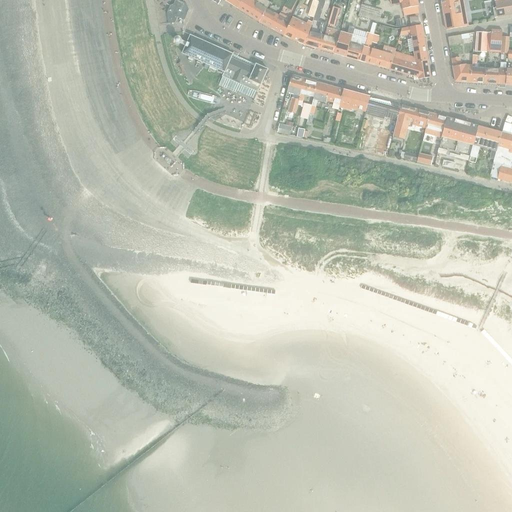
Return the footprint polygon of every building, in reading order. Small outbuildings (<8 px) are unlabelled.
[(226,1),(238,9),(243,0),(222,0),(226,2),(226,1)] [(243,0),(238,9),(255,20),(260,22),(267,9),(270,3),(265,0),(243,0)] [(320,0),(314,21),(321,22),(326,2),(320,0)] [(390,0),(391,4),(401,3),(404,16),(419,13),(417,6),(418,6),(416,0),(390,0)] [(463,0),(441,0),(447,30),(469,26),(463,0)] [(498,18),(511,15),(511,0),(506,0),(495,2),(498,18)] [(309,16),(314,18),(318,3),(313,2),(309,16)] [(175,23),(177,18),(182,19),(185,12),(183,9),(173,5),(170,6),(167,13),(168,24),(175,23)] [(333,8),(328,25),(335,27),(340,10),(333,8)] [(267,9),(260,22),(284,35),(291,20),(280,14),(279,16),(267,9)] [(291,20),(284,35),(303,45),(305,46),(310,32),(312,24),(312,23),(308,21),(307,23),(307,25),(292,18),(291,20)] [(411,37),(412,37),(423,35),(421,25),(410,27),(410,28),(402,29),(400,37),(409,35),(409,36),(411,36),(411,37)] [(347,34),(340,32),(338,40),(334,54),(346,58),(350,43),(354,28),(349,26),(347,34)] [(320,50),(334,54),(338,40),(340,32),(326,28),(324,36),(320,50)] [(305,46),(320,50),(324,36),(322,35),(323,30),(321,29),(319,34),(310,32),(305,46)] [(487,52),(500,53),(502,31),(491,30),(490,32),(490,33),(488,33),(487,52)] [(346,58),(365,63),(369,49),(370,49),(371,43),(373,34),(363,31),(359,46),(350,43),(346,58)] [(476,33),(475,52),(486,52),(487,34),(476,33)] [(373,34),(371,43),(378,45),(380,36),(374,34),(373,34)] [(395,52),(390,70),(415,77),(415,80),(431,77),(423,35),(412,37),(412,40),(407,41),(409,52),(415,52),(416,58),(395,52)] [(450,47),(463,44),(462,35),(448,38),(450,47)] [(187,44),(186,47),(182,54),(224,73),(222,77),(232,81),(258,93),(261,86),(268,70),(256,65),(255,68),(237,60),(232,58),(233,54),(190,36),(187,44)] [(507,54),(508,38),(501,37),(500,54),(507,54)] [(369,49),(365,63),(390,70),(395,52),(396,50),(384,46),(382,52),(370,49),(369,49)] [(473,56),(472,66),(471,83),(485,84),(486,69),(474,68),(475,63),(476,64),(477,56),(473,56)] [(455,82),(471,83),(472,66),(466,65),(466,64),(461,65),(460,58),(452,59),(455,82)] [(485,84),(506,85),(507,69),(499,69),(499,70),(486,69),(485,84)] [(299,97),(299,94),(303,80),(292,76),(287,93),(299,97)] [(303,80),(299,94),(313,98),(317,83),(303,80)] [(326,102),(339,105),(343,90),(317,83),(313,98),(313,101),(325,104),(326,102)] [(351,109),(365,113),(370,97),(343,90),(339,105),(339,108),(351,111),(351,109)] [(397,121),(402,106),(370,97),(365,113),(365,115),(383,120),(384,118),(397,121)] [(295,114),(299,101),(292,99),(288,112),(295,114)] [(307,120),(309,114),(311,107),(304,105),(300,118),(307,120)] [(407,130),(408,126),(407,126),(408,124),(410,125),(411,119),(414,120),(417,110),(402,106),(397,121),(393,137),(405,140),(408,131),(407,130)] [(426,129),(430,114),(417,110),(414,120),(411,119),(410,125),(408,124),(407,126),(408,126),(413,128),(413,126),(426,129)] [(426,129),(425,134),(442,139),(448,118),(430,114),(426,129)] [(469,162),(471,157),(479,127),(472,125),(468,124),(448,118),(442,139),(438,152),(463,159),(463,160),(469,162)] [(279,125),(278,133),(290,136),(293,124),(287,122),(286,126),(279,125)] [(479,127),(471,157),(477,159),(480,148),(492,151),(489,159),(494,160),(502,133),(479,127)] [(511,135),(502,133),(496,152),(489,178),(511,183),(511,135)] [(405,159),(417,162),(419,156),(406,153),(405,159)] [(419,156),(417,162),(417,163),(431,166),(433,157),(419,154),(419,156)]
